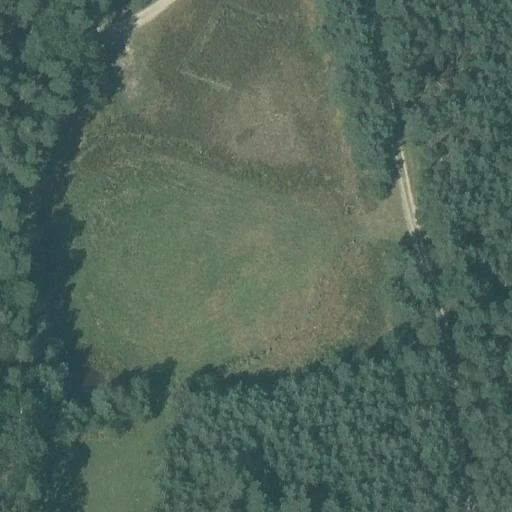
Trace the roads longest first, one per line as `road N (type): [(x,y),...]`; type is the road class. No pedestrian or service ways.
road 1 (track): [(473,511),(458,475),(448,364),(360,0)]
road 2 (track): [(155,0),(71,32),(0,26)]
